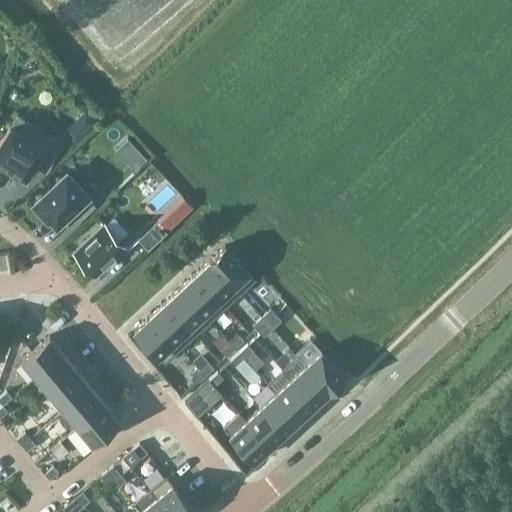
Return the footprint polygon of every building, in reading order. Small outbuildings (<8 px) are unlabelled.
[(95,123),(85,112),(76,121),(87,131),(95,123)] [(49,135),(43,146),(10,125),(0,141),(0,161),(25,177),(34,163),(46,171),(62,143),(49,135)] [(147,158),(141,151),(128,163),(135,169),(147,158)] [(62,218),(70,228),(96,204),(87,194),(88,193),(68,171),(34,203),(48,217),(49,216),(57,223),(62,218)] [(157,222),(139,238),(148,248),(166,231),(157,222)] [(73,251),(96,275),(126,247),(104,223),(73,251)] [(225,245),(209,260),(240,293),(256,279),(225,245)] [(209,260),(194,274),(225,307),(240,293),(209,260)] [(225,307),(194,274),(179,288),(210,321),(225,307)] [(164,301),(195,335),(202,329),(204,326),(210,321),(179,288),(164,301)] [(149,315),(180,349),(195,335),(164,301),(149,315)] [(261,315),(266,321),(275,313),(269,307),(261,315)] [(275,313),(266,321),(272,327),(281,320),(275,313)] [(149,315),(134,330),(165,363),(180,349),(149,315)] [(258,329),(266,321),(261,315),(252,323),(256,328),(258,329)] [(272,327),(266,321),(258,329),(263,335),(272,327)] [(238,333),(229,341),(235,347),(243,340),(238,333)] [(64,353),(49,335),(22,358),(36,376),(64,353)] [(235,347),(229,341),(220,349),(226,355),(235,347)] [(238,351),(244,358),(253,350),(247,343),(238,351)] [(321,349),(306,363),(330,389),(338,382),(345,375),(321,349)] [(235,366),(244,358),(238,351),(230,359),(235,366)] [(78,369),(64,353),(36,376),(50,393),(78,369)] [(244,358),(235,366),(246,378),(255,370),(244,358)] [(208,360),(199,369),(205,375),(214,366),(208,360)] [(330,389),(306,363),(292,377),(316,403),(330,389)] [(205,375),(199,369),(197,366),(190,372),(198,381),(205,375)] [(92,386),(78,369),(50,393),(64,409),(92,386)] [(217,371),(208,379),(214,385),(223,377),(217,371)] [(292,377),(277,390),(301,416),(316,403),(292,377)] [(214,385),(208,379),(184,402),(194,413),(219,390),(214,385)] [(106,403),(92,386),(64,409),(78,426),(106,403)] [(7,390),(0,395),(0,400),(3,404),(12,397),(7,390)] [(301,416),(277,390),(262,404),(286,430),(301,416)] [(120,420),(106,403),(78,426),(92,443),(120,420)] [(286,430),(262,404),(247,417),(272,443),(286,430)] [(272,443),(247,417),(241,410),(223,426),(254,460),(272,443)] [(25,431),(16,439),(21,445),(30,437),(25,431)] [(30,437),(21,445),(26,451),(36,444),(30,437)] [(139,443),(133,448),(141,457),(147,453),(139,443)] [(53,465),(44,472),(49,479),(58,471),(53,465)] [(108,470),(115,479),(120,485),(126,479),(114,465),(108,470)] [(108,470),(102,475),(109,484),(115,479),(108,470)] [(155,497),(167,511),(196,511),(166,475),(149,489),(155,497)] [(140,509),(142,511),(167,511),(155,497),(149,489),(134,502),(140,509)] [(82,491),(76,496),(84,506),(90,501),(82,491)] [(76,496),(70,501),(78,511),(84,506),(76,496)]
